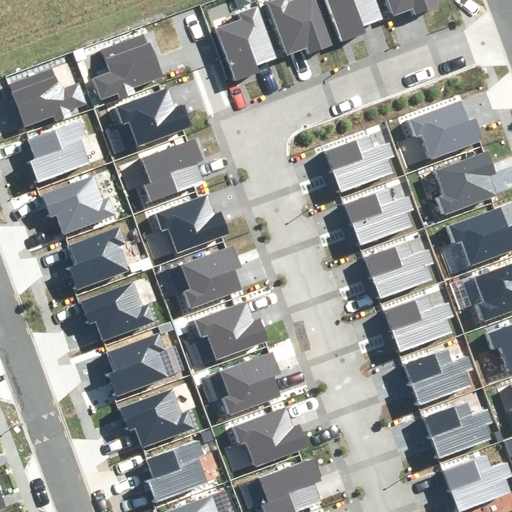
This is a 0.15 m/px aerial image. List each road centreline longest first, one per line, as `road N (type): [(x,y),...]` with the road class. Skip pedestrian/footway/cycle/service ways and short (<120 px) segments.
road 1 (residential): [(379,511),(254,160),(252,128),(279,101),(510,27)]
road 2 (residential): [(76,511),(0,316)]
